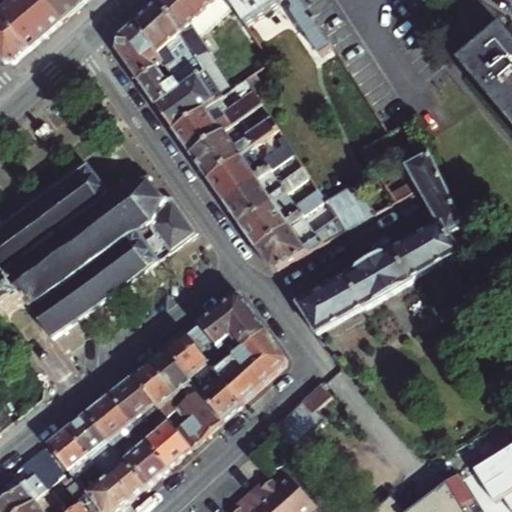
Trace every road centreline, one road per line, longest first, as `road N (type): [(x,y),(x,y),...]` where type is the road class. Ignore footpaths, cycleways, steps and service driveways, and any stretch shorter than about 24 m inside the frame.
road 1 (residential): [(0,455),(240,265)]
road 2 (residential): [(156,511),(317,367),(269,303)]
road 3 (residential): [(240,265),(81,42)]
road 4 (residential): [(269,303),(408,224)]
